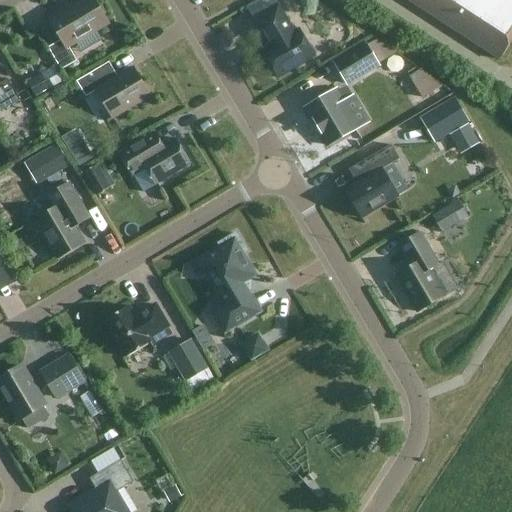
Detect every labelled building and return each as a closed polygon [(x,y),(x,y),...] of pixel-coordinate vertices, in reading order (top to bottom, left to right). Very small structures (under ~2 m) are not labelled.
[(48,47),(61,70),(77,61),(69,46),(107,24),(93,0),(81,0),(64,10),(63,8),(49,16),(63,39),(48,47)] [(511,0),(408,0),(500,59),(511,40),(511,0)] [(279,4),(253,19),(269,46),(262,50),(278,78),(315,56),(299,28),(294,31),(279,4)] [(388,46),(386,48),(380,39),(372,45),(383,61),(393,53),(388,46)] [(333,61),(347,85),(380,66),(366,42),(333,61)] [(28,81),(36,97),(66,80),(58,65),(28,81)] [(428,65),(412,77),(428,99),(444,87),(428,65)] [(150,96),(133,67),(109,81),(100,67),(76,81),(86,97),(96,90),(113,118),(150,96)] [(0,111),(10,106),(20,100),(8,79),(0,83),(0,111)] [(328,145),(369,121),(354,95),(344,100),(337,89),(306,107),(328,145)] [(438,116),(449,135),(460,154),(479,142),(457,105),(438,116)] [(190,164),(175,138),(163,145),(155,131),(120,152),(133,175),(146,168),(156,184),(190,164)] [(28,160),(40,183),(74,167),(63,143),(28,160)] [(345,190),(361,218),(398,196),(382,169),(399,159),(391,145),(363,161),(371,175),(345,190)] [(0,150),(0,167),(14,161),(7,147),(0,150)] [(97,165),(84,173),(97,194),(109,186),(97,165)] [(91,219),(70,182),(46,196),(54,208),(32,222),(42,240),(45,238),(57,259),(85,242),(77,228),(91,219)] [(432,214),(441,232),(461,222),(458,217),(466,214),(459,200),(432,214)] [(438,264),(420,232),(399,245),(412,266),(396,275),(417,312),(456,289),(440,263),(438,264)] [(213,309),(226,331),(259,311),(242,282),(255,274),(242,253),(246,250),(236,233),(219,243),(221,248),(199,260),(224,302),(213,309)] [(135,316),(129,306),(105,320),(126,357),(150,342),(148,338),(169,326),(156,304),(135,316)] [(203,326),(192,332),(198,342),(209,336),(203,326)] [(268,349),(259,333),(243,342),(252,358),(268,349)] [(168,353),(186,382),(193,377),(209,368),(201,354),(191,339),(168,353)] [(41,372),(56,397),(84,380),(69,356),(41,372)] [(44,404),(22,366),(0,378),(0,384),(20,419),(22,418),(28,428),(49,416),(43,405),(44,404)] [(53,462),(59,472),(73,464),(67,454),(53,462)] [(69,506),(72,511),(126,511),(115,492),(134,482),(121,460),(90,478),(97,490),(69,506)] [(164,491),(170,502),(181,496),(175,485),(164,491)]
